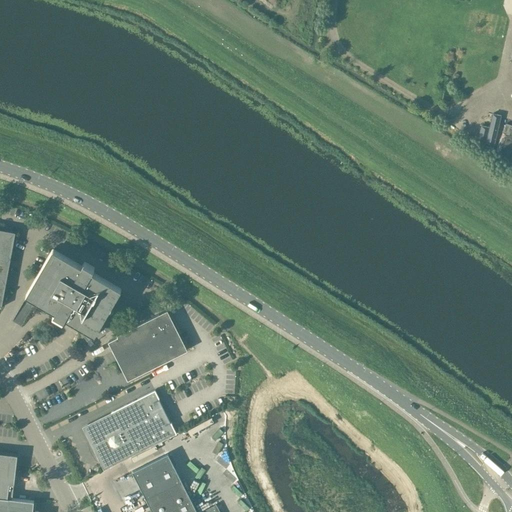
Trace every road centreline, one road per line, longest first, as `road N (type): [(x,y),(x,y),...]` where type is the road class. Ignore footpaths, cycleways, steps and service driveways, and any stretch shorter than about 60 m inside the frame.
road 1 (tertiary): [(511,495),(471,451),(322,347),(148,235),(0,165)]
road 2 (unknown): [(0,317),(26,264),(50,252),(161,312),(194,344),(183,368),(37,444)]
road 3 (track): [(158,0),(511,231)]
road 4 (unclassified): [(70,511),(0,375)]
